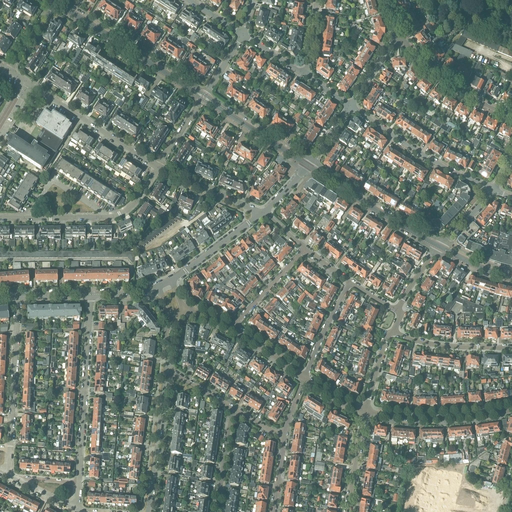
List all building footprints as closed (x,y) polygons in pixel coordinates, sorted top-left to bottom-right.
[(4,0),(3,4),(10,8),(14,0),(4,0)] [(23,12),(28,4),(27,3),(26,2),(25,2),(22,0),(16,10),(19,12),(20,11),(23,12)] [(104,12),(104,13),(110,4),(104,0),(102,3),(100,6),(98,9),(102,11),(103,12),(104,12)] [(161,0),(159,4),(158,6),(163,10),(164,8),(169,0),(161,0)] [(169,0),(164,8),(170,11),(175,4),(174,3),(173,2),(172,1),(171,2),(171,1),(170,1),(170,0),(169,0)] [(226,0),(225,2),(228,4),(229,2),(231,3),(231,2),(232,2),(227,10),(228,12),(230,13),(231,12),(232,10),(235,12),(240,5),(231,0),(226,0)] [(399,7),(398,7),(399,9),(400,10),(401,12),(412,9),(411,7),(410,8),(410,6),(411,6),(410,2),(408,3),(399,6),(399,7)] [(28,4),(23,12),(32,17),(34,13),(33,12),(36,8),(35,8),(35,7),(35,6),(34,6),(33,6),(32,7),(28,4)] [(116,8),(110,4),(104,13),(107,14),(108,15),(110,17),(116,8)] [(175,4),(170,11),(172,13),(172,14),(173,15),(171,19),(174,21),(177,16),(175,14),(180,8),(180,7),(175,4)] [(116,8),(110,17),(110,18),(112,20),(114,20),(114,19),(117,21),(118,18),(119,19),(121,15),(123,12),(116,8)] [(377,14),(376,8),(368,10),(368,13),(367,13),(368,16),(377,14)] [(260,11),(257,19),(263,20),(266,20),(269,21),(269,18),(271,19),(272,13),(277,15),(278,11),(272,9),(271,11),(267,10),(267,13),(266,12),(262,11),(260,11)] [(178,17),(176,20),(180,23),(182,20),(182,21),(183,20),(185,22),(190,14),(185,11),(180,18),(178,17)] [(125,21),(123,24),(126,25),(125,26),(126,27),(128,28),(129,29),(135,20),(136,17),(137,17),(134,15),(130,13),(127,18),(125,21)] [(185,22),(191,26),(191,25),(196,18),(196,17),(196,16),(193,15),(190,14),(185,22)] [(408,25),(416,21),(414,17),(416,16),(415,14),(412,16),(411,14),(407,17),(408,18),(405,20),(406,22),(406,23),(407,25),(408,25)] [(292,16),(291,20),(292,20),(293,20),(293,23),(292,23),(297,24),(297,25),(298,25),(298,26),(303,27),(304,21),(305,18),(302,18),(294,17),(293,17),(292,16)] [(9,29),(18,35),(20,32),(19,31),(21,29),(19,28),(19,27),(17,26),(11,22),(13,20),(12,19),(9,17),(7,20),(9,21),(7,23),(11,25),(9,29)] [(135,20),(129,29),(130,29),(130,30),(132,31),(133,31),(136,32),(137,30),(138,30),(140,26),(143,21),(140,19),(140,20),(136,17),(135,20)] [(324,17),(323,22),(324,22),(324,23),(333,24),(336,25),(337,19),(324,17)] [(372,22),(370,23),(372,26),(382,23),(381,19),(380,19),(379,17),(371,20),(372,22)] [(196,18),(191,25),(194,27),(193,27),(191,31),(194,33),(197,29),(197,28),(201,21),(196,18)] [(257,22),(255,26),(259,28),(260,27),(260,28),(264,28),(266,20),(263,20),(257,19),(257,21),(256,21),(256,22),(257,22)] [(62,26),(61,25),(57,22),(54,20),(50,26),(58,32),(62,26)] [(416,21),(408,25),(409,26),(408,27),(409,28),(410,29),(412,31),(420,25),(420,24),(419,25),(418,23),(418,24),(416,21)] [(430,23),(424,27),(425,30),(431,26),(432,27),(435,25),(433,21),(430,23)] [(143,33),(142,36),(144,38),(143,38),(144,39),(145,40),(146,40),(147,40),(147,41),(153,32),(150,29),(152,27),(149,25),(146,30),(145,30),(143,33)] [(212,28),(211,28),(206,25),(203,29),(202,31),(201,31),(199,35),(201,36),(202,34),(204,34),(204,33),(207,35),(212,28)] [(49,29),(47,32),(55,37),(58,32),(50,26),(49,28),(49,29)] [(212,28),(207,35),(213,39),(218,32),(218,31),(217,30),(216,31),(215,30),(215,29),(213,28),(212,28)] [(268,39),(271,41),(276,32),(273,31),(274,30),(271,28),(270,31),(269,30),(269,31),(267,34),(266,34),(266,35),(267,35),(266,37),(268,39)] [(18,35),(9,29),(7,32),(6,31),(4,34),(10,37),(12,39),(12,38),(14,40),(16,37),(16,38),(18,35)] [(153,32),(147,41),(148,41),(148,42),(150,43),(151,43),(152,43),(154,44),(156,42),(158,38),(160,36),(162,33),(155,29),(153,32)] [(301,38),(302,37),(302,36),(302,35),(303,31),(292,30),(291,37),(301,38)] [(374,34),(374,35),(382,38),(383,37),(384,35),(385,35),(385,33),(384,33),(384,30),(375,30),(374,34)] [(474,42),(476,36),(465,31),(461,37),(467,39),(474,42)] [(44,35),(42,37),(49,42),(48,43),(52,45),(54,41),(53,40),(55,37),(47,32),(45,35),(44,35)] [(218,32),(213,39),(218,43),(223,35),(222,34),(220,32),(219,33),(218,32)] [(279,34),(276,32),(271,41),(273,43),(274,42),(276,44),(278,42),(281,38),(282,35),(279,34)] [(423,32),(416,37),(418,40),(418,41),(419,42),(420,42),(420,43),(427,37),(425,34),(423,32)] [(69,45),(67,48),(70,50),(73,45),(79,36),(73,33),(71,35),(67,41),(70,42),(68,45),(69,45)] [(437,46),(429,53),(429,54),(433,58),(442,49),(437,45),(447,36),(448,35),(446,33),(445,34),(443,36),(439,39),(434,43),(437,46)] [(420,43),(420,44),(421,46),(422,45),(424,48),(431,42),(433,41),(434,43),(439,39),(443,36),(442,34),(440,36),(439,35),(435,39),(433,37),(432,38),(430,35),(427,37),(420,43)] [(223,35),(218,43),(218,44),(220,45),(222,46),(220,49),(222,51),(225,47),(225,46),(228,41),(227,41),(228,39),(224,36),(223,35)] [(372,38),(371,40),(379,43),(380,42),(382,38),(374,35),(372,38)] [(73,45),(72,47),(77,51),(80,46),(84,41),(79,37),(79,36),(73,45)] [(291,37),(290,45),(300,46),(301,43),(301,42),(301,38),(291,37)] [(0,42),(0,44),(8,50),(8,49),(8,50),(10,47),(9,47),(11,44),(9,43),(7,41),(7,42),(1,38),(0,40),(1,41),(0,42)] [(171,41),(169,40),(166,38),(164,42),(161,46),(162,46),(160,48),(163,50),(162,50),(162,51),(162,52),(165,53),(166,53),(172,43),(170,42),(171,41)] [(184,38),(181,43),(190,49),(193,44),(184,38)] [(63,43),(56,53),(57,54),(57,55),(64,59),(69,52),(70,50),(67,48),(66,49),(64,48),(66,45),(65,45),(63,43)] [(170,54),(172,56),(178,47),(172,43),(166,53),(169,54),(170,54)] [(367,47),(365,49),(372,54),(376,49),(368,43),(366,46),(367,47)] [(90,55),(90,56),(96,47),(93,45),(92,46),(89,44),(82,54),(86,57),(87,55),(90,56),(90,55)] [(442,49),(433,58),(434,58),(434,59),(435,60),(436,60),(438,62),(445,55),(447,57),(450,52),(452,50),(455,46),(453,44),(445,53),(442,49)] [(288,51),(290,52),(290,53),(294,56),(296,53),(297,54),(299,51),(300,51),(300,46),(290,45),(290,48),(288,51)] [(464,49),(461,48),(456,45),(455,46),(452,50),(461,54),(464,49)] [(37,53),(45,58),(48,53),(43,50),(44,49),(41,47),(41,48),(40,47),(37,53)] [(93,63),(100,55),(99,54),(101,51),(102,51),(102,50),(102,49),(101,48),(100,48),(99,48),(98,48),(98,49),(96,47),(90,56),(96,59),(93,63),(93,62),(93,63)] [(181,49),(178,47),(172,56),(173,56),(173,57),(175,58),(178,60),(184,51),(183,51),(184,49),(182,47),(181,49)] [(320,48),(319,53),(324,54),(324,57),(330,57),(332,58),(335,58),(336,58),(336,56),(336,55),(332,55),(329,55),(330,49),(321,47),(320,48)] [(363,47),(359,53),(362,54),(369,59),(370,58),(370,57),(371,58),(373,55),(372,54),(365,49),(363,47)] [(246,52),(244,55),(252,60),(253,58),(255,59),(257,61),(258,60),(259,57),(256,56),(254,54),(251,52),(251,51),(250,51),(250,52),(248,50),(248,51),(247,53),(246,52)] [(34,55),(32,58),(41,64),(45,58),(37,53),(35,55),(34,55)] [(358,59),(365,64),(366,63),(366,64),(368,61),(368,60),(369,60),(369,59),(362,54),(358,59)] [(93,63),(100,67),(105,59),(102,57),(101,57),(99,56),(100,55),(93,63)] [(241,61),(248,65),(249,66),(252,63),(253,61),(252,60),(244,55),(243,58),(242,60),(242,61),(241,61)] [(191,68),(197,60),(191,56),(185,64),(188,66),(189,67),(190,68),(191,68)] [(206,65),(203,63),(197,73),(197,74),(199,76),(200,75),(201,76),(201,75),(204,76),(205,74),(206,74),(208,71),(207,70),(209,68),(211,69),(216,61),(212,58),(212,59),(208,56),(205,60),(208,62),(206,65)] [(257,61),(255,64),(258,66),(257,67),(261,69),(263,66),(264,65),(263,65),(264,64),(266,62),(259,57),(258,60),(257,61)] [(41,64),(32,58),(30,61),(31,62),(29,64),(38,69),(41,64)] [(100,67),(105,71),(110,63),(108,62),(108,60),(105,59),(100,67)] [(356,61),(354,64),(362,69),(365,64),(358,59),(356,62),(356,61)] [(443,68),(450,72),(456,64),(449,59),(446,64),(445,63),(442,66),(444,67),(443,68)] [(197,73),(203,63),(197,60),(191,68),(194,70),(195,71),(197,73)] [(237,65),(239,67),(239,68),(242,70),(246,72),(247,73),(247,74),(246,75),(245,76),(250,78),(252,75),(255,70),(252,68),(250,71),(246,69),(248,65),(241,61),(240,60),(240,61),(238,64),(237,64),(237,65)] [(112,75),(114,76),(116,73),(114,71),(117,66),(113,64),(112,65),(110,63),(105,71),(112,75)] [(349,67),(346,71),(349,73),(356,78),(360,72),(355,69),(356,68),(352,65),(349,63),(348,65),(349,66),(349,67)] [(29,72),(34,75),(36,76),(40,71),(38,69),(29,64),(26,70),(26,71),(29,72)] [(264,72),(260,76),(262,78),(264,75),(269,78),(270,78),(270,77),(271,76),(276,69),(270,65),(265,73),(264,72)] [(114,76),(112,80),(118,83),(120,80),(125,73),(122,71),(122,70),(118,67),(117,66),(114,71),(116,73),(114,76)] [(317,73),(322,76),(328,69),(326,68),(327,66),(327,67),(317,66),(316,69),(317,70),(316,71),(317,72),(317,73)] [(458,78),(460,79),(465,69),(462,67),(461,69),(459,68),(455,77),(456,78),(457,79),(458,78)] [(271,76),(270,77),(273,79),(273,80),(275,81),(276,79),(281,72),(279,71),(279,70),(279,69),(277,68),(277,69),(276,68),(276,69),(271,76)] [(407,82),(410,79),(416,72),(415,70),(415,69),(414,68),(412,68),(406,74),(409,77),(406,80),(407,82)] [(330,70),(328,69),(322,76),(325,78),(326,78),(328,79),(334,72),(331,70),(330,70)] [(469,79),(473,73),(470,71),(469,74),(466,72),(468,70),(465,69),(460,79),(462,80),(462,81),(463,82),(464,82),(465,82),(467,78),(469,79)] [(53,85),(59,75),(55,73),(55,72),(53,70),(50,74),(49,76),(49,77),(47,80),(50,81),(49,83),(49,84),(50,85),(51,85),(52,84),(53,85)] [(383,75),(383,76),(390,80),(391,78),(393,79),(395,76),(390,73),(391,72),(388,70),(387,71),(386,71),(385,72),(383,75)] [(276,79),(275,81),(280,85),(281,83),(286,75),(286,74),(284,73),(283,73),(281,72),(276,79)] [(418,74),(416,72),(410,79),(411,80),(410,82),(413,85),(421,76),(420,76),(420,74),(419,73),(418,74)] [(118,83),(117,84),(120,85),(122,82),(126,84),(131,75),(128,73),(127,74),(125,73),(120,80),(118,83)] [(228,78),(229,78),(231,80),(236,84),(245,89),(248,83),(248,82),(249,79),(250,79),(250,78),(245,76),(245,77),(244,79),(243,79),(241,78),(237,76),(237,75),(235,74),(234,75),(232,73),(231,73),(231,74),(229,78),(228,78)] [(349,73),(345,78),(353,83),(354,82),(354,81),(355,82),(356,79),(356,78),(349,73)] [(511,77),(503,73),(500,78),(509,82),(511,77)] [(134,77),(131,75),(126,84),(132,88),(132,87),(134,84),(137,79),(140,74),(140,75),(139,75),(137,79),(136,78),(135,79),(134,78),(134,77)] [(140,88),(140,87),(145,79),(142,77),(143,77),(143,76),(142,75),(141,74),(140,74),(137,79),(134,84),(140,88)] [(59,88),(64,79),(59,75),(53,85),(56,86),(58,87),(58,88),(59,88)] [(280,85),(280,86),(282,87),(283,87),(284,85),(286,87),(291,79),(286,76),(286,75),(281,83),(280,85)] [(475,89),(480,78),(481,77),(475,75),(470,86),(475,89)] [(390,80),(383,76),(382,76),(380,79),(379,81),(386,85),(390,80)] [(340,80),(340,82),(349,88),(350,88),(352,84),(353,83),(345,78),(344,80),(342,79),(340,80)] [(480,78),(475,89),(481,91),(486,81),(480,78)] [(61,90),(64,92),(70,83),(64,79),(59,88),(61,89),(61,90)] [(140,88),(138,90),(144,94),(150,84),(148,82),(148,81),(145,79),(140,88)] [(422,89),(428,82),(426,81),(426,80),(425,79),(424,79),(423,79),(419,84),(418,85),(422,89)] [(226,95),(227,95),(227,96),(227,95),(231,98),(232,98),(233,97),(236,92),(238,89),(236,88),(234,87),(236,84),(231,80),(229,82),(232,84),(231,85),(231,84),(231,85),(227,90),(229,92),(228,92),(227,95),(226,95)] [(489,87),(486,94),(492,96),(497,86),(493,84),(491,83),(492,82),(490,81),(489,80),(487,86),(489,87)] [(295,81),(290,89),(293,91),(294,90),(296,91),(300,84),(295,81)] [(340,82),(338,84),(340,86),(339,89),(346,93),(349,88),(340,82)] [(430,84),(428,82),(422,89),(420,92),(424,96),(425,95),(426,94),(427,93),(428,94),(431,91),(429,90),(432,86),(432,85),(431,84),(430,84)] [(74,85),(70,83),(64,92),(67,94),(68,93),(71,95),(73,92),(74,90),(77,85),(74,84),(74,85)] [(296,91),(294,94),(299,97),(300,96),(305,88),(305,87),(304,87),(303,87),(304,86),(303,86),(303,85),(302,84),(301,85),(300,84),(296,91)] [(497,86),(492,96),(497,99),(501,91),(502,88),(500,87),(497,86)] [(78,95),(76,99),(79,100),(78,101),(82,103),(88,94),(85,92),(86,90),(82,87),(79,92),(80,92),(80,93),(79,93),(78,95)] [(372,91),(372,92),(373,91),(380,96),(381,93),(382,94),(383,91),(377,87),(375,88),(372,91)] [(157,100),(163,91),(162,90),(162,91),(161,91),(156,88),(149,98),(152,100),(154,98),(157,100)] [(305,88),(300,96),(302,98),(303,97),(304,96),(306,98),(310,91),(310,90),(308,89),(307,89),(306,89),(306,88),(305,88)] [(432,99),(433,101),(437,95),(440,92),(438,90),(438,89),(437,88),(435,89),(435,88),(432,92),(431,91),(428,94),(430,95),(433,98),(432,99)] [(236,92),(233,97),(235,99),(236,100),(238,101),(243,93),(238,89),(236,92)] [(250,99),(252,101),(248,107),(251,109),(250,110),(253,112),(260,101),(257,99),(260,95),(256,92),(258,91),(256,90),(254,93),(252,96),(250,99)] [(88,94),(82,103),(85,105),(88,106),(90,103),(92,101),(96,94),(90,91),(88,94)] [(163,91),(157,100),(160,102),(159,104),(161,106),(164,102),(168,96),(168,95),(168,94),(163,91)] [(310,91),(306,98),(309,100),(308,101),(308,102),(308,103),(308,104),(311,106),(315,100),(314,100),(314,99),(313,99),(316,95),(310,91),(311,91),(310,91)] [(373,91),(372,92),(371,92),(371,93),(371,94),(369,96),(377,101),(380,96),(373,91)] [(511,94),(511,92),(511,91),(510,91),(508,94),(505,93),(502,101),(503,102),(504,102),(505,102),(507,103),(511,94)] [(438,105),(440,102),(445,95),(444,95),(444,94),(443,93),(442,93),(440,92),(437,95),(433,101),(435,103),(438,105)] [(243,93),(238,101),(240,103),(240,102),(243,104),(248,96),(243,93)] [(137,105),(142,109),(148,100),(142,96),(137,105)] [(366,101),(373,106),(377,101),(369,96),(368,99),(367,99),(366,100),(367,100),(366,101)] [(446,107),(448,108),(452,100),(450,99),(450,98),(449,97),(448,97),(447,97),(443,105),(446,107)] [(96,107),(94,110),(96,112),(96,113),(99,115),(106,105),(102,103),(102,102),(100,100),(97,105),(97,104),(96,107)] [(448,108),(450,109),(452,111),(453,112),(458,103),(457,103),(457,102),(456,101),(454,101),(452,100),(448,108)] [(177,102),(173,107),(181,112),(182,113),(185,107),(185,106),(184,106),(185,105),(179,101),(179,102),(178,102),(177,102)] [(256,113),(259,114),(259,115),(263,108),(264,109),(265,107),(266,107),(263,105),(264,104),(260,101),(253,112),(256,113)] [(326,103),(324,106),(326,107),(333,112),(337,106),(329,101),(328,101),(326,103)] [(372,108),(373,106),(366,101),(364,104),(363,105),(364,107),(370,111),(372,109),(372,108)] [(106,105),(99,115),(103,117),(103,116),(106,118),(108,115),(109,113),(112,108),(113,106),(107,103),(106,105)] [(460,105),(456,112),(459,114),(459,115),(461,116),(465,108),(464,107),(463,106),(463,105),(462,104),(460,105)] [(381,106),(376,114),(377,114),(377,115),(378,116),(379,116),(380,116),(382,117),(386,110),(388,107),(386,105),(384,108),(381,106)] [(324,106),(321,111),(330,117),(330,116),(330,115),(331,115),(332,115),(333,113),(333,112),(326,107),(324,106)] [(170,113),(177,118),(181,112),(173,107),(170,113)] [(271,111),(265,107),(264,109),(263,108),(259,115),(259,114),(258,115),(263,119),(266,116),(267,117),(271,111)] [(386,110),(382,117),(383,118),(384,118),(384,119),(385,120),(386,120),(386,121),(391,113),(393,110),(388,107),(386,110)] [(461,116),(460,118),(462,119),(463,117),(467,118),(471,110),(470,110),(470,109),(469,108),(467,108),(465,108),(461,116)] [(37,124),(36,126),(38,126),(44,130),(62,142),(63,141),(72,126),(66,122),(66,121),(64,120),(61,118),(47,109),(37,124)] [(114,124),(117,126),(123,117),(120,115),(121,113),(117,110),(114,114),(116,115),(115,116),(114,118),(112,121),(114,123),(114,124)] [(277,127),(282,119),(279,117),(280,115),(275,111),(272,116),(274,117),(272,120),(274,121),(272,124),(277,128),(277,127)] [(321,111),(318,116),(319,117),(326,122),(327,122),(328,122),(329,120),(328,119),(329,119),(328,118),(329,118),(330,117),(321,111)] [(475,123),(479,114),(477,113),(477,112),(475,111),(474,112),(474,111),(470,119),(473,121),(475,123)] [(175,121),(177,118),(170,113),(168,117),(167,117),(165,119),(174,125),(176,122),(175,121)] [(391,113),(386,121),(387,121),(387,122),(388,123),(389,122),(389,123),(390,123),(392,123),(392,122),(393,121),(396,116),(394,115),(391,113)] [(400,117),(396,124),(398,125),(399,126),(401,127),(406,120),(403,118),(405,115),(401,113),(399,116),(400,117)] [(481,115),(479,114),(475,123),(477,123),(481,124),(485,117),(484,116),(484,115),(482,114),(481,115)] [(303,117),(301,115),(295,124),(298,125),(303,117)] [(123,130),(124,130),(129,121),(123,117),(117,126),(120,128),(121,128),(123,129),(123,130)] [(317,119),(315,122),(321,126),(323,127),(324,126),(326,122),(319,117),(317,120),(317,119)] [(406,120),(401,127),(403,129),(404,129),(404,130),(405,131),(406,130),(406,131),(413,121),(413,120),(408,117),(406,120)] [(353,121),(351,123),(358,128),(362,130),(362,129),(363,129),(363,128),(361,127),(363,124),(362,123),(361,122),(360,122),(359,121),(358,121),(355,118),(354,119),(353,120),(353,121)] [(484,126),(482,129),(488,131),(489,128),(490,128),(493,121),(491,120),(491,118),(489,118),(488,118),(487,118),(484,126)] [(202,131),(207,123),(208,122),(203,119),(201,121),(196,128),(202,131)] [(280,129),(282,131),(288,123),(283,119),(282,119),(277,127),(280,128),(280,129)] [(436,120),(434,124),(440,128),(443,124),(436,120)] [(126,132),(129,134),(135,125),(129,121),(124,130),(126,131),(126,132)] [(295,124),(289,121),(288,123),(282,131),(285,133),(285,132),(288,134),(293,127),(295,124)] [(413,121),(406,131),(409,132),(409,133),(410,134),(411,134),(413,130),(414,131),(417,127),(416,126),(417,124),(413,121)] [(489,128),(488,131),(491,132),(492,129),(495,131),(499,123),(498,123),(498,122),(496,121),(495,122),(495,121),(495,122),(493,121),(490,128),(489,128)] [(449,122),(447,125),(451,127),(456,130),(457,130),(458,127),(449,122)] [(207,123),(202,131),(207,135),(212,127),(211,127),(210,126),(210,125),(207,123),(208,123),(207,123)] [(348,128),(355,133),(358,128),(351,123),(350,125),(349,126),(348,128)] [(443,124),(440,128),(446,132),(448,130),(450,127),(443,123),(443,124)] [(139,127),(135,125),(129,134),(130,134),(129,134),(129,135),(129,136),(130,136),(130,137),(131,137),(132,137),(132,136),(133,136),(136,137),(138,134),(139,132),(142,128),(140,126),(139,127)] [(498,135),(504,138),(509,128),(507,128),(507,127),(506,127),(506,126),(505,125),(504,125),(503,125),(498,135)] [(157,132),(166,137),(169,131),(169,130),(167,129),(166,129),(161,126),(157,132)] [(313,126),(311,128),(310,128),(308,130),(309,131),(317,136),(320,131),(313,126)] [(212,127),(207,135),(212,138),(218,130),(215,128),(213,129),(212,128),(213,128),(213,127),(212,127)] [(413,130),(411,134),(412,134),(412,135),(413,135),(413,136),(414,136),(415,136),(417,138),(422,130),(417,127),(414,131),(413,130)] [(364,137),(362,139),(364,140),(366,138),(368,140),(374,132),(372,131),(370,129),(369,129),(364,136),(364,137)] [(8,143),(6,146),(8,147),(8,148),(13,151),(12,152),(11,152),(8,157),(11,158),(16,163),(20,157),(19,157),(20,156),(41,169),(42,170),(43,169),(44,168),(46,169),(57,153),(55,152),(57,150),(59,146),(61,144),(62,142),(44,130),(37,141),(35,144),(31,141),(28,146),(31,148),(30,150),(23,145),(13,139),(11,138),(10,138),(7,143),(8,143)] [(422,130),(417,138),(417,139),(419,140),(419,139),(420,140),(422,141),(427,133),(426,132),(425,132),(422,130)] [(317,136),(309,131),(306,136),(313,141),(314,140),(314,139),(315,139),(316,139),(317,137),(317,136)] [(344,135),(343,136),(356,145),(357,143),(354,141),(355,141),(352,139),(353,136),(349,134),(346,132),(346,131),(346,132),(345,132),(344,133),(344,134),(343,135),(344,135)] [(73,136),(69,142),(77,147),(78,145),(84,135),(80,132),(77,137),(76,138),(76,137),(76,138),(73,136)] [(157,132),(154,137),(163,143),(165,140),(164,139),(166,137),(157,132)] [(368,140),(366,143),(371,147),(379,135),(377,134),(376,134),(376,133),(375,132),(374,132),(368,140)] [(427,133),(422,141),(425,143),(427,144),(430,140),(432,137),(433,138),(435,135),(430,132),(429,135),(427,133)] [(218,142),(223,145),(227,139),(228,137),(227,137),(226,137),(226,136),(223,134),(218,142)] [(84,135),(78,145),(83,148),(89,138),(88,138),(88,137),(84,135)] [(303,137),(305,138),(302,141),(310,146),(311,146),(312,144),(312,143),(312,142),(313,142),(313,141),(306,136),(305,135),(303,137)] [(371,147),(370,148),(371,149),(373,146),(373,147),(374,145),(378,147),(378,146),(383,139),(383,138),(383,137),(382,136),(381,137),(379,135),(371,147)] [(340,140),(340,141),(347,145),(349,143),(352,145),(355,147),(356,145),(343,136),(342,137),(342,138),(341,138),(340,139),(340,140)] [(83,148),(81,150),(89,155),(92,149),(90,148),(90,147),(90,146),(91,146),(94,140),(90,137),(89,138),(83,148)] [(154,137),(150,142),(159,148),(160,146),(161,146),(163,143),(154,137)] [(229,138),(228,137),(227,139),(223,145),(229,149),(234,141),(231,139),(230,139),(229,139),(229,138)] [(378,147),(376,149),(379,150),(377,153),(378,153),(380,154),(383,150),(388,142),(383,139),(378,146),(378,147)] [(435,139),(429,149),(431,150),(431,151),(432,151),(432,152),(433,153),(434,152),(435,153),(439,145),(436,143),(438,141),(435,139)] [(474,140),(471,147),(477,149),(480,142),(474,140)] [(300,143),(299,146),(306,151),(308,149),(310,146),(302,141),(301,144),(300,143)] [(155,153),(159,148),(150,142),(146,148),(152,151),(151,152),(154,154),(154,153),(155,153)] [(439,145),(435,153),(437,154),(437,155),(438,156),(439,155),(440,156),(441,154),(444,150),(445,151),(448,146),(441,142),(439,145)] [(95,151),(92,149),(89,155),(96,159),(97,157),(103,147),(104,147),(99,144),(96,149),(95,150),(95,151)] [(183,146),(181,149),(182,150),(181,150),(190,156),(192,152),(193,153),(194,151),(196,148),(201,151),(203,148),(199,146),(195,144),(194,147),(192,145),(190,148),(189,147),(187,145),(187,146),(185,145),(183,147),(183,146)] [(238,158),(239,157),(245,148),(239,144),(233,153),(231,152),(226,158),(229,160),(232,155),(238,158)] [(336,146),(334,149),(341,154),(343,151),(345,149),(338,145),(337,146),(336,146)] [(97,157),(102,160),(108,150),(104,148),(103,147),(97,157)] [(352,151),(351,152),(352,153),(357,156),(358,154),(359,154),(362,149),(359,147),(357,150),(354,148),(353,149),(352,151)] [(244,160),(251,150),(250,150),(250,151),(250,150),(249,151),(245,148),(239,157),(244,160)] [(385,154),(384,156),(389,159),(394,151),(389,148),(387,150),(386,150),(384,153),(385,154)] [(448,151),(444,158),(445,159),(446,159),(450,161),(452,156),(453,153),(454,151),(448,148),(447,150),(448,151)] [(489,153),(487,155),(491,157),(498,161),(500,158),(501,157),(501,156),(502,155),(497,153),(498,152),(491,148),(489,153)] [(226,158),(231,152),(226,149),(222,156),(221,158),(224,160),(225,158),(226,158)] [(331,154),(338,159),(340,161),(344,155),(341,154),(334,149),(334,150),(333,149),(332,151),(332,152),(331,154)] [(113,153),(108,150),(102,160),(107,163),(113,154),(112,153),(113,153)] [(178,155),(186,161),(190,156),(181,150),(180,152),(179,152),(177,154),(178,155)] [(253,152),(251,150),(244,160),(245,161),(246,160),(250,163),(255,156),(258,152),(255,150),(253,152)] [(394,151),(389,159),(394,162),(399,154),(398,154),(394,151)] [(452,156),(450,161),(452,162),(452,163),(454,163),(455,163),(458,156),(455,154),(456,152),(454,151),(453,153),(452,156)] [(458,156),(455,163),(456,164),(457,165),(458,165),(460,166),(464,159),(464,158),(465,155),(466,153),(464,152),(463,154),(460,152),(458,156)] [(105,165),(113,170),(116,165),(114,163),(114,162),(115,161),(118,156),(114,153),(113,154),(107,163),(105,165)] [(328,158),(327,159),(334,164),(336,161),(338,159),(331,154),(330,156),(330,155),(329,156),(328,156),(328,157),(328,158)] [(394,162),(392,165),(397,168),(399,165),(401,162),(404,157),(400,155),(399,154),(394,162)] [(173,163),(177,165),(178,164),(183,166),(186,161),(178,155),(176,158),(176,157),(174,160),(174,161),(173,163)] [(464,159),(460,166),(464,168),(465,168),(465,169),(466,169),(471,158),(467,156),(465,155),(464,159)] [(486,157),(485,160),(488,162),(487,163),(495,167),(495,166),(496,165),(497,164),(497,163),(498,161),(491,157),(487,155),(487,157),(487,158),(486,157)] [(266,158),(263,156),(257,164),(264,168),(269,160),(268,159),(268,158),(267,158),(266,158)] [(0,157),(0,162),(8,168),(10,170),(14,163),(9,160),(8,161),(7,161),(6,160),(0,157)] [(56,170),(59,172),(66,161),(60,157),(56,163),(59,165),(56,170)] [(401,167),(398,173),(400,174),(404,168),(404,169),(409,161),(404,158),(404,157),(401,162),(399,165),(401,167)] [(128,162),(123,159),(120,165),(119,166),(119,165),(119,166),(116,165),(113,170),(120,175),(121,173),(127,163),(128,162)] [(334,164),(327,159),(325,162),(326,163),(325,164),(331,169),(333,167),(333,166),(334,164)] [(70,164),(66,161),(59,172),(63,174),(70,164)] [(201,175),(205,166),(201,165),(202,163),(198,161),(197,163),(199,164),(197,168),(196,171),(195,173),(198,174),(197,175),(200,176),(201,175)] [(409,161),(404,169),(408,172),(414,164),(409,161)] [(471,162),(468,169),(473,171),(476,164),(472,161),(471,162)] [(0,169),(5,173),(8,168),(0,162),(0,169)] [(121,173),(126,176),(133,166),(129,163),(128,164),(127,163),(121,173)] [(485,166),(484,168),(492,172),(493,170),(494,170),(495,168),(495,167),(487,163),(485,166)] [(63,174),(66,177),(73,166),(70,164),(63,174)] [(414,164),(408,172),(413,175),(418,167),(417,166),(414,164)] [(66,177),(67,177),(69,179),(76,168),(73,166),(66,177)] [(126,176),(131,179),(137,169),(136,169),(137,168),(133,166),(126,176)] [(203,177),(207,179),(211,169),(205,166),(201,175),(204,177),(203,177)] [(343,175),(346,177),(350,170),(345,166),(341,174),(341,175),(343,176),(343,175)] [(355,183),(360,176),(357,174),(359,172),(359,171),(362,167),(360,166),(359,168),(357,170),(355,173),(351,180),(352,181),(353,182),(354,183),(355,183)] [(418,167),(413,175),(418,178),(423,170),(420,167),(419,167),(418,167)] [(69,179),(73,181),(80,170),(76,168),(69,179)] [(214,170),(211,169),(207,179),(210,180),(210,179),(213,180),(214,178),(215,176),(216,174),(217,174),(219,170),(215,168),(214,170)] [(381,172),(375,168),(372,173),(378,177),(381,172)] [(484,168),(480,175),(487,179),(489,178),(491,175),(493,173),(492,172),(484,168)] [(142,172),(138,169),(137,169),(131,179),(129,181),(137,186),(140,180),(138,179),(138,178),(139,177),(142,172)] [(282,176),(284,174),(276,169),(276,170),(274,172),(282,179),(284,177),(282,176)] [(83,173),(80,170),(73,181),(76,183),(83,173)] [(351,180),(355,173),(350,170),(346,177),(346,178),(348,179),(349,179),(351,180)] [(423,170),(418,178),(423,181),(428,173),(426,171),(426,170),(424,170),(423,170)] [(440,173),(439,173),(434,170),(430,179),(435,182),(440,173)] [(364,171),(360,176),(355,183),(358,185),(358,186),(359,186),(360,186),(361,187),(365,180),(363,178),(365,175),(364,174),(366,172),(364,171)] [(274,172),(270,176),(276,182),(277,181),(279,183),(282,179),(274,172)] [(76,183),(80,186),(87,175),(83,173),(76,183)] [(225,186),(226,186),(230,176),(226,175),(226,174),(224,173),(221,179),(220,181),(219,183),(222,184),(222,185),(225,186)] [(439,187),(440,184),(445,176),(440,173),(435,182),(434,184),(435,184),(435,185),(437,186),(438,186),(439,187)] [(28,174),(25,177),(36,184),(39,181),(28,174)] [(90,177),(87,175),(80,186),(83,188),(90,177)] [(228,187),(231,189),(236,179),(230,176),(226,186),(228,187)] [(274,185),(276,182),(270,176),(265,181),(272,188),(274,186),(274,185)] [(448,177),(447,177),(445,176),(440,184),(442,185),(441,187),(444,189),(450,179),(449,178),(448,177)] [(34,188),(36,184),(25,177),(23,181),(34,188)] [(83,188),(87,190),(94,179),(90,177),(83,188)] [(87,190),(88,191),(90,192),(97,182),(94,179),(87,190)] [(235,190),(237,191),(241,181),(236,179),(231,189),(234,190),(235,190)] [(374,185),(369,192),(371,193),(372,194),(374,196),(379,188),(376,186),(379,180),(377,179),(374,185)] [(450,179),(444,189),(443,190),(447,192),(449,189),(450,190),(455,182),(452,180),(452,179),(451,179),(450,179)] [(306,186),(303,190),(308,193),(315,183),(312,181),(312,180),(311,181),(310,181),(309,181),(308,183),(307,183),(306,183),(305,185),(306,186)] [(23,181),(21,184),(32,191),(34,188),(23,181)] [(241,181),(237,191),(240,193),(240,192),(243,193),(244,191),(245,191),(245,189),(248,183),(245,182),(245,183),(241,181)] [(265,181),(261,185),(267,192),(269,189),(270,190),(272,188),(265,181)] [(379,188),(374,196),(379,199),(384,191),(386,188),(388,185),(389,183),(387,181),(384,187),(381,185),(379,188)] [(90,192),(94,194),(100,184),(97,182),(90,192)] [(369,182),(364,189),(365,189),(365,190),(366,191),(367,191),(368,191),(369,192),(374,185),(369,182)] [(426,185),(425,184),(421,190),(423,191),(427,185),(428,186),(429,183),(428,182),(426,185)] [(307,196),(302,202),(306,205),(319,185),(315,183),(308,193),(309,194),(307,196)] [(457,187),(454,191),(456,192),(457,191),(458,191),(460,191),(461,191),(462,189),(465,190),(467,187),(460,183),(457,187)] [(32,191),(21,184),(19,188),(29,195),(32,191)] [(104,186),(100,184),(94,194),(97,197),(104,186)] [(156,188),(154,191),(163,197),(168,190),(167,189),(166,188),(165,187),(164,187),(163,187),(162,187),(158,185),(157,186),(156,187),(156,188)] [(257,191),(263,196),(264,197),(266,194),(265,194),(267,192),(261,185),(257,190),(257,191)] [(306,205),(305,208),(309,211),(311,207),(317,199),(324,188),(319,185),(306,205)] [(97,197),(99,198),(100,199),(107,188),(104,186),(97,197)] [(460,191),(460,195),(468,196),(469,194),(471,193),(471,191),(468,187),(467,187),(465,190),(462,189),(461,191),(460,191)] [(19,188),(17,191),(27,198),(29,195),(19,188)] [(111,190),(107,188),(100,199),(104,201),(111,190)] [(261,198),(263,196),(257,191),(257,190),(253,188),(250,196),(260,200),(262,198),(261,198)] [(318,200),(316,202),(320,204),(321,202),(323,199),(328,191),(324,188),(317,199),(318,200)] [(104,201),(107,203),(114,193),(111,190),(104,201)] [(413,199),(415,194),(409,190),(406,195),(413,199)] [(27,198),(17,191),(14,195),(25,202),(27,198)] [(154,191),(154,192),(153,192),(152,193),(152,194),(150,197),(152,199),(154,200),(161,205),(163,202),(161,200),(163,197),(154,191)] [(324,200),(322,203),(325,205),(327,203),(333,194),(331,193),(328,191),(323,199),(324,200)] [(384,191),(379,199),(385,203),(390,195),(384,191)] [(390,195),(385,203),(387,204),(388,204),(389,204),(391,205),(395,198),(396,195),(398,192),(396,191),(393,197),(390,195)] [(118,195),(114,193),(107,203),(111,206),(118,195)] [(305,195),(304,194),(301,198),(296,195),(293,199),(299,203),(305,195)] [(327,203),(325,205),(328,207),(330,208),(332,205),(336,198),(337,197),(334,195),(333,194),(327,203)] [(14,195),(12,198),(23,205),(25,202),(14,195)] [(125,199),(118,195),(111,206),(114,208),(116,205),(118,207),(121,206),(125,199)] [(181,200),(178,206),(181,207),(180,207),(184,209),(185,207),(189,197),(185,195),(185,196),(183,195),(182,197),(181,197),(180,199),(181,200)] [(468,197),(468,196),(460,195),(460,199),(463,202),(464,201),(467,203),(468,202),(470,200),(470,198),(468,197)] [(184,209),(184,210),(190,212),(190,211),(193,205),(194,203),(195,200),(192,199),(193,198),(189,197),(185,207),(184,209)] [(23,205),(12,198),(10,202),(21,208),(23,205)] [(395,198),(391,205),(392,206),(393,207),(394,208),(395,208),(396,208),(401,200),(401,199),(399,198),(398,198),(397,199),(395,198)] [(333,218),(344,203),(342,201),(342,200),(340,199),(340,200),(339,199),(334,206),(337,208),(334,214),(332,214),(329,219),(332,221),(333,218)] [(460,199),(457,203),(463,209),(469,203),(468,202),(467,203),(464,201),(463,202),(460,199)] [(292,201),(288,206),(294,211),(297,208),(298,210),(300,208),(292,201)] [(18,212),(19,211),(21,208),(10,202),(8,205),(18,212)] [(346,204),(344,203),(333,218),(334,219),(337,216),(340,218),(342,214),(343,215),(349,206),(348,206),(348,205),(347,204),(346,204)] [(403,203),(399,211),(400,211),(400,212),(401,213),(402,212),(405,214),(409,206),(403,203)] [(457,203),(453,208),(459,213),(463,209),(457,203)] [(490,207),(489,207),(496,213),(499,204),(496,203),(495,203),(494,203),(493,203),(492,204),(492,205),(491,205),(490,206),(490,207)] [(164,222),(167,217),(169,213),(166,211),(161,208),(157,213),(151,209),(152,209),(146,205),(142,210),(140,209),(141,208),(140,208),(140,212),(141,212),(138,216),(137,218),(140,222),(142,219),(144,220),(148,214),(150,216),(151,215),(159,220),(159,219),(164,222)] [(292,214),(294,211),(288,206),(285,210),(284,210),(287,212),(287,213),(289,214),(291,215),(290,215),(292,217),(293,215),(292,214)] [(409,206),(405,214),(408,215),(410,216),(414,209),(411,208),(409,206)] [(500,210),(498,215),(499,215),(499,217),(505,219),(506,215),(509,208),(508,207),(506,206),(506,207),(503,206),(501,211),(500,210)] [(486,212),(485,212),(492,217),(494,215),(496,216),(497,214),(496,213),(489,207),(488,209),(487,209),(486,210),(486,212)] [(347,217),(346,218),(351,222),(354,218),(358,211),(357,211),(357,210),(356,210),(355,210),(353,208),(347,217)] [(459,213),(453,208),(447,213),(454,219),(459,213)] [(219,209),(217,211),(220,215),(227,224),(230,223),(232,222),(232,221),(233,220),(231,217),(230,218),(227,214),(228,213),(225,209),(221,212),(219,209)] [(287,220),(290,215),(291,215),(289,214),(287,213),(287,212),(284,210),(285,210),(283,209),(281,212),(282,213),(281,214),(287,220)] [(414,209),(410,216),(412,217),(412,218),(415,219),(419,212),(414,209)] [(419,212),(415,219),(417,221),(419,222),(420,222),(424,215),(421,213),(422,211),(420,210),(419,212)] [(354,218),(351,222),(357,225),(359,222),(363,215),(361,213),(361,212),(359,212),(358,211),(354,218)] [(482,216),(488,222),(492,217),(485,212),(484,213),(484,214),(483,214),(482,215),(482,216)] [(444,217),(443,218),(450,223),(454,219),(447,213),(446,215),(445,214),(443,216),(444,217)] [(218,218),(216,219),(217,221),(223,228),(225,226),(225,227),(227,225),(227,224),(220,215),(218,217),(218,218)] [(301,226),(299,228),(303,232),(309,224),(309,223),(306,220),(307,219),(309,217),(307,216),(303,221),(300,225),(301,226)] [(367,229),(368,227),(372,220),(367,216),(363,224),(361,222),(360,224),(359,226),(364,229),(365,227),(367,229)] [(478,220),(478,221),(484,226),(486,227),(489,223),(488,222),(482,216),(480,218),(479,218),(478,219),(478,220)] [(299,218),(294,224),(296,226),(295,227),(298,229),(299,228),(301,226),(300,225),(303,221),(299,218)] [(323,219),(321,221),(328,226),(330,223),(323,218),(323,219)] [(424,227),(428,229),(430,226),(429,225),(431,221),(429,220),(429,219),(427,218),(423,226),(425,227),(424,227)] [(450,223),(443,218),(440,221),(440,222),(443,224),(442,225),(444,228),(444,229),(450,223)] [(124,223),(123,223),(127,231),(133,228),(129,220),(128,221),(127,222),(126,222),(124,223)] [(365,239),(368,240),(372,234),(378,223),(372,220),(368,227),(372,229),(365,239)] [(217,221),(213,224),(218,232),(221,230),(220,230),(223,228),(217,221)] [(440,221),(435,221),(435,222),(436,229),(439,229),(440,231),(441,231),(444,228),(442,225),(443,224),(440,222),(440,221)] [(211,222),(205,226),(207,229),(210,233),(210,232),(210,233),(211,233),(213,235),(216,233),(216,234),(218,232),(213,224),(211,222)] [(128,233),(127,231),(123,223),(122,224),(121,225),(121,224),(120,225),(121,225),(118,226),(117,226),(118,229),(117,229),(117,240),(118,240),(121,240),(123,238),(123,235),(128,233)] [(329,234),(335,226),(330,223),(328,226),(326,228),(324,231),(329,234)] [(372,234),(368,240),(370,237),(373,238),(377,232),(379,233),(383,227),(378,223),(372,234)] [(309,224),(303,232),(306,234),(307,235),(308,234),(314,228),(309,224)] [(474,224),(470,228),(473,232),(476,234),(478,232),(478,231),(480,229),(474,224)] [(266,235),(268,234),(271,232),(266,226),(264,227),(263,226),(260,228),(261,230),(263,233),(264,232),(265,234),(266,235)] [(383,237),(381,241),(384,243),(389,234),(391,231),(387,228),(383,234),(382,236),(383,237)] [(470,228),(466,232),(471,238),(473,236),(474,237),(476,234),(473,232),(470,228)] [(201,233),(198,235),(204,243),(207,241),(207,240),(209,238),(202,230),(200,232),(201,233)] [(257,233),(262,240),(264,238),(266,240),(268,238),(266,235),(265,234),(264,232),(263,233),(261,230),(257,233)] [(312,241),(314,243),(321,235),(323,232),(321,231),(319,233),(317,235),(315,233),(309,239),(310,240),(309,240),(311,242),(312,241)] [(493,231),(491,236),(502,240),(502,239),(507,240),(508,240),(509,236),(503,234),(504,234),(500,233),(499,233),(493,231)] [(463,235),(461,237),(467,242),(471,238),(466,232),(463,235)] [(262,240),(257,233),(252,236),(258,245),(263,241),(262,240)] [(387,251),(389,252),(391,249),(396,240),(397,238),(397,237),(396,237),(397,236),(396,236),(396,235),(395,235),(394,235),(393,234),(389,241),(391,243),(387,251)] [(201,245),(204,243),(198,235),(195,237),(195,236),(192,237),(199,246),(201,244),(201,245)] [(321,235),(314,243),(319,247),(325,241),(322,239),(324,237),(321,235)] [(328,242),(324,249),(325,250),(325,251),(328,254),(329,253),(328,253),(333,246),(334,244),(330,241),(332,239),(330,237),(328,239),(327,241),(328,242)] [(458,240),(457,241),(458,242),(458,243),(458,244),(459,245),(462,247),(463,246),(463,247),(466,248),(466,249),(468,244),(470,243),(470,242),(469,243),(467,243),(467,242),(461,237),(458,240)] [(474,244),(471,252),(474,253),(475,254),(476,254),(480,247),(481,244),(482,240),(483,241),(483,237),(477,240),(474,245),(474,244)] [(480,247),(476,254),(477,255),(481,256),(481,257),(482,257),(483,257),(484,257),(485,253),(483,253),(485,249),(488,238),(485,237),(485,238),(483,237),(483,241),(482,240),(481,244),(480,247)] [(485,249),(483,253),(485,253),(484,257),(484,258),(484,257),(488,259),(489,260),(497,239),(491,237),(486,250),(485,249)] [(252,247),(254,246),(248,238),(245,241),(244,240),(244,241),(250,248),(248,249),(250,251),(253,249),(252,247)] [(286,243),(280,238),(275,243),(278,245),(280,247),(282,245),(283,246),(285,244),(286,243)] [(395,248),(397,249),(403,240),(402,239),(400,238),(399,238),(398,238),(397,238),(396,240),(391,249),(389,252),(391,254),(395,248)] [(497,239),(489,260),(491,260),(495,262),(497,255),(498,250),(500,246),(501,240),(497,239)] [(497,255),(495,262),(499,263),(501,264),(501,262),(502,256),(503,252),(504,249),(505,241),(501,240),(500,246),(498,250),(497,255)] [(501,264),(502,265),(505,265),(507,266),(507,264),(507,256),(510,241),(509,240),(508,240),(507,240),(507,241),(505,241),(504,249),(503,252),(502,256),(501,262),(501,264)] [(187,243),(184,245),(190,253),(193,251),(192,251),(194,249),(188,241),(186,242),(187,243)] [(244,241),(240,243),(246,251),(248,249),(250,248),(244,241)] [(333,246),(328,253),(329,253),(333,256),(338,250),(339,248),(339,247),(337,246),(338,244),(336,242),(334,244),(333,246)] [(405,252),(407,253),(412,245),(406,242),(401,250),(402,250),(401,252),(404,254),(405,252)] [(466,248),(465,249),(466,249),(466,250),(467,249),(468,249),(467,250),(471,252),(474,244),(470,242),(470,243),(468,244),(466,249),(466,248)] [(241,245),(237,248),(244,257),(246,256),(244,253),(246,251),(240,243),(241,245)] [(288,247),(285,244),(283,246),(282,245),(280,247),(284,250),(283,251),(285,252),(286,252),(288,254),(292,250),(290,249),(291,248),(291,249),(293,246),(292,245),(290,245),(288,247)] [(187,255),(190,253),(184,245),(179,248),(185,256),(187,255)] [(410,255),(413,256),(417,248),(412,245),(407,253),(408,254),(407,256),(409,258),(410,255)] [(373,246),(370,251),(372,252),(379,257),(382,252),(373,246)] [(278,253),(284,258),(288,254),(286,252),(285,252),(283,251),(284,250),(280,247),(278,249),(280,251),(278,253)] [(179,248),(174,252),(181,260),(184,258),(183,257),(185,256),(179,248)] [(237,248),(233,251),(238,257),(240,260),(244,257),(237,248)] [(338,250),(333,256),(338,260),(344,252),(345,252),(346,250),(343,248),(342,250),(339,248),(338,250)] [(423,252),(417,248),(413,256),(416,258),(415,260),(417,262),(423,252)] [(345,257),(341,262),(345,265),(347,263),(348,263),(350,261),(349,261),(355,253),(355,252),(356,251),(354,249),(350,255),(350,256),(346,253),(344,256),(345,257)] [(178,263),(181,260),(174,252),(173,250),(170,253),(171,254),(169,255),(175,263),(177,262),(178,263)] [(236,259),(238,257),(233,251),(229,254),(231,255),(236,263),(238,265),(240,264),(236,259)] [(347,263),(345,265),(350,269),(355,262),(353,260),(358,253),(355,252),(355,253),(349,261),(350,261),(348,263),(347,263)] [(232,266),(236,263),(231,255),(229,254),(229,253),(225,256),(232,266)] [(279,263),(284,258),(278,253),(275,256),(274,254),(272,256),(279,263)] [(267,256),(263,261),(265,263),(270,268),(271,269),(275,265),(269,260),(270,259),(267,256)] [(355,262),(350,269),(355,272),(357,270),(356,269),(358,267),(361,263),(362,263),(363,261),(364,259),(362,258),(358,264),(355,262)] [(380,258),(372,271),(375,272),(380,264),(383,260),(380,258)] [(165,259),(159,261),(163,270),(164,269),(164,271),(165,270),(169,268),(170,268),(167,262),(166,263),(165,259)] [(225,271),(226,273),(228,272),(225,267),(227,266),(221,259),(218,262),(225,271)] [(394,260),(393,261),(397,264),(397,265),(402,267),(409,272),(410,271),(411,269),(411,268),(408,266),(409,265),(408,264),(407,265),(402,262),(401,264),(398,261),(398,262),(394,260)] [(154,263),(157,272),(160,271),(160,272),(162,271),(162,270),(163,270),(159,261),(154,263)] [(408,274),(409,272),(402,267),(397,265),(397,264),(393,261),(391,263),(401,269),(398,273),(399,273),(406,277),(406,276),(407,276),(409,274),(408,274)] [(440,273),(443,275),(450,264),(449,264),(445,261),(442,266),(440,269),(441,270),(440,270),(441,271),(440,273)] [(217,262),(214,265),(219,272),(220,273),(222,272),(223,272),(225,271),(218,262),(217,262)] [(440,269),(442,266),(440,265),(441,264),(438,262),(438,263),(437,263),(436,264),(436,265),(433,268),(435,269),(436,268),(438,270),(438,271),(438,272),(439,270),(440,270),(441,270),(440,269)] [(157,272),(154,263),(148,266),(152,274),(154,273),(154,274),(157,273),(157,272)] [(260,265),(268,273),(271,269),(270,268),(265,263),(263,265),(261,263),(260,265)] [(357,270),(355,272),(360,275),(365,267),(363,265),(364,264),(362,263),(361,263),(358,267),(356,269),(357,270)] [(303,274),(307,268),(308,267),(307,268),(302,264),(298,271),(300,273),(300,274),(302,275),(303,274)] [(360,275),(365,279),(372,268),(367,264),(366,267),(365,267),(360,275)] [(448,278),(455,267),(450,264),(443,275),(448,278)] [(214,265),(210,268),(219,279),(221,278),(219,274),(220,273),(219,272),(214,265)] [(258,270),(264,276),(268,273),(260,265),(259,265),(258,266),(260,268),(258,270)] [(143,268),(147,276),(147,277),(149,276),(149,275),(152,274),(148,266),(143,268)] [(302,276),(301,276),(304,278),(306,280),(308,276),(310,274),(312,272),(310,270),(311,270),(308,267),(307,268),(302,276)] [(145,277),(147,276),(143,268),(137,271),(139,274),(138,275),(140,281),(140,280),(141,280),(142,281),(144,280),(145,279),(145,278),(145,279),(146,278),(145,277)] [(210,268),(206,271),(213,280),(215,279),(216,280),(218,279),(219,279),(210,268)] [(261,280),(264,276),(258,270),(256,272),(253,269),(252,269),(251,268),(249,270),(253,273),(261,280)] [(435,269),(433,268),(429,273),(430,274),(428,275),(433,279),(438,272),(438,271),(438,270),(436,268),(435,269)] [(455,281),(462,271),(458,268),(453,275),(455,276),(452,279),(455,281)] [(215,283),(213,280),(206,271),(205,272),(204,270),(201,273),(207,281),(210,279),(211,281),(213,284),(215,283)] [(459,284),(466,274),(462,271),(455,281),(459,284)] [(83,282),(85,282),(85,272),(63,273),(64,282),(66,282),(67,281),(68,281),(68,282),(81,282),(81,281),(83,281),(83,282)] [(104,282),(107,282),(106,272),(85,272),(85,282),(88,282),(88,281),(89,281),(89,282),(103,281),(104,281),(104,282)] [(128,272),(106,272),(107,282),(109,282),(110,281),(111,281),(124,281),(124,280),(125,280),(126,281),(128,281),(128,272)] [(310,283),(311,281),(316,275),(312,272),(310,274),(308,276),(306,280),(310,283)] [(372,274),(368,281),(373,284),(372,285),(375,281),(375,282),(378,278),(377,278),(378,278),(379,275),(380,274),(381,273),(380,272),(379,273),(377,272),(375,276),(372,274)] [(28,273),(7,275),(7,285),(9,284),(10,283),(11,283),(11,284),(25,283),(25,282),(26,282),(26,283),(29,283),(28,273)] [(57,273),(47,273),(35,273),(35,283),(38,283),(38,282),(39,281),(39,282),(53,282),(53,281),(54,281),(54,282),(57,282),(57,273)] [(250,275),(247,279),(255,286),(258,283),(250,275)] [(318,280),(320,278),(316,275),(311,281),(310,283),(315,286),(317,283),(318,283),(319,281),(318,280)] [(375,281),(372,285),(375,287),(376,286),(378,287),(382,281),(384,278),(379,275),(378,278),(377,278),(378,278),(375,282),(375,281)] [(393,276),(391,279),(395,281),(397,283),(398,282),(401,284),(403,280),(403,279),(397,275),(396,276),(395,278),(393,276)] [(196,286),(197,286),(198,285),(202,282),(198,276),(193,279),(193,280),(192,282),(195,286),(196,286)] [(467,285),(466,287),(469,288),(469,289),(471,290),(472,287),(475,279),(473,278),(472,277),(471,277),(470,277),(469,277),(467,285)] [(240,280),(243,282),(252,290),(255,286),(247,279),(248,281),(247,283),(242,278),(240,280)] [(325,281),(320,278),(318,280),(319,281),(318,283),(317,283),(315,286),(316,288),(318,286),(320,288),(325,281)] [(391,279),(390,281),(392,282),(391,284),(398,289),(401,284),(398,282),(397,283),(395,281),(391,279)] [(434,285),(433,284),(434,283),(427,279),(426,279),(425,280),(426,281),(424,283),(423,283),(432,289),(433,288),(432,287),(434,285)] [(475,279),(472,287),(478,289),(480,281),(479,281),(479,280),(475,279)] [(478,289),(477,291),(479,291),(480,291),(481,290),(483,291),(486,283),(482,281),(482,282),(480,281),(478,289)] [(196,291),(198,290),(197,290),(197,286),(196,286),(195,286),(192,282),(188,284),(189,285),(190,293),(190,294),(194,296),(194,294),(196,291)] [(244,286),(242,288),(248,293),(252,290),(243,282),(242,284),(244,286)] [(289,282),(286,285),(292,291),(294,293),(298,289),(296,286),(295,287),(289,282)] [(432,289),(423,283),(424,284),(422,286),(421,287),(421,288),(420,288),(428,294),(429,294),(430,293),(431,292),(432,290),(432,289)] [(483,291),(482,294),(488,296),(488,295),(491,285),(490,284),(486,283),(483,291)] [(383,285),(383,286),(390,290),(393,291),(392,292),(395,294),(395,293),(398,289),(391,284),(389,287),(385,284),(384,285),(383,285)] [(286,285),(283,289),(291,297),(292,295),(294,293),(292,291),(286,285)] [(325,286),(323,288),(330,291),(330,292),(332,293),(333,292),(335,294),(338,289),(331,285),(329,288),(325,286)] [(488,295),(488,296),(493,298),(497,286),(493,285),(491,285),(488,295)] [(497,286),(493,298),(496,299),(497,295),(501,296),(502,293),(502,292),(503,292),(505,292),(506,288),(506,287),(503,287),(502,287),(502,286),(498,285),(498,286),(497,285),(497,286)] [(245,297),(248,293),(242,288),(240,286),(239,288),(238,287),(236,289),(245,297)] [(383,287),(382,289),(384,290),(382,293),(392,299),(395,294),(392,292),(393,291),(390,290),(383,286),(382,287),(383,287)] [(502,293),(501,296),(504,297),(507,297),(506,301),(507,301),(510,302),(511,298),(511,290),(511,289),(511,288),(507,287),(507,288),(506,287),(506,288),(505,292),(503,292),(502,292),(502,293)] [(323,288),(322,290),(326,293),(325,295),(332,299),(335,294),(333,292),(332,293),(330,292),(330,291),(323,288)] [(283,289),(279,293),(285,298),(287,296),(290,298),(291,297),(283,289)] [(194,294),(194,296),(196,297),(195,298),(201,300),(204,293),(199,291),(198,290),(196,291),(194,294)] [(233,290),(231,296),(233,297),(235,299),(232,302),(237,307),(240,303),(241,304),(245,300),(237,292),(233,290)] [(209,293),(205,302),(211,304),(211,303),(215,295),(209,293)] [(279,293),(276,296),(286,306),(288,304),(284,300),(285,298),(279,293)] [(307,296),(304,301),(309,303),(310,303),(313,300),(313,301),(317,295),(315,294),(313,296),(309,293),(307,296)] [(415,299),(415,300),(422,304),(424,301),(426,301),(426,300),(425,299),(418,294),(417,297),(416,297),(415,298),(415,299)] [(215,295),(211,303),(213,304),(213,305),(215,306),(216,305),(216,306),(220,298),(215,295)] [(220,298),(216,306),(221,308),(225,300),(226,297),(222,295),(220,298)] [(319,295),(317,297),(325,301),(325,300),(328,302),(327,303),(330,304),(332,299),(325,295),(324,297),(319,295)] [(351,295),(348,300),(349,300),(351,301),(351,302),(353,303),(360,306),(361,307),(365,300),(362,298),(360,302),(357,301),(358,298),(351,295)] [(317,297),(314,301),(317,303),(319,300),(322,302),(320,305),(327,308),(330,304),(327,303),(328,302),(325,300),(325,301),(317,297)] [(273,299),(270,303),(276,308),(278,307),(283,312),(285,309),(280,304),(279,305),(273,299)] [(221,308),(221,309),(227,311),(231,303),(225,300),(221,308)] [(348,300),(346,305),(354,309),(355,307),(359,309),(359,308),(360,306),(353,303),(351,302),(351,301),(349,300),(348,300)] [(422,304),(415,300),(412,305),(415,306),(414,307),(415,307),(419,309),(421,307),(423,308),(425,306),(422,304)] [(465,313),(470,313),(483,314),(483,308),(464,300),(462,305),(462,313),(465,313)] [(227,311),(227,312),(227,311),(231,315),(232,315),(238,307),(237,307),(232,302),(231,303),(227,311)] [(270,303),(267,306),(273,312),(276,315),(277,316),(279,314),(276,312),(277,312),(278,310),(276,308),(270,303)] [(289,306),(288,309),(294,315),(297,309),(295,306),(291,303),(289,306)] [(309,303),(307,308),(311,310),(310,313),(314,315),(322,319),(324,314),(314,310),(316,306),(310,303),(309,303)] [(364,304),(361,309),(364,310),(376,316),(379,310),(367,305),(367,306),(364,304)] [(138,316),(139,317),(146,311),(144,308),(141,308),(141,305),(135,305),(135,308),(130,308),(130,316),(138,316)] [(343,310),(343,311),(345,312),(346,311),(348,312),(348,313),(352,315),(353,313),(352,313),(354,309),(346,305),(343,310)] [(273,312),(267,306),(263,310),(273,319),(275,318),(271,314),(273,312)] [(58,319),(73,319),(73,307),(67,308),(67,307),(64,307),(64,308),(58,308),(58,319)] [(7,308),(0,309),(0,321),(9,320),(7,308)] [(27,320),(43,319),(43,308),(37,308),(34,308),(27,309),(27,320)] [(43,319),(58,319),(58,308),(52,308),(49,308),(43,308),(43,319)] [(427,315),(426,315),(433,318),(435,312),(429,308),(427,311),(429,312),(427,315)] [(361,309),(360,312),(367,315),(367,317),(367,318),(374,321),(376,316),(364,310),(361,309)] [(343,310),(340,315),(348,319),(350,320),(353,315),(352,315),(348,313),(348,312),(346,311),(345,312),(343,311),(343,310)] [(139,317),(143,322),(151,316),(149,313),(148,313),(146,311),(139,317)] [(414,314),(411,321),(416,323),(419,324),(422,318),(423,319),(424,318),(425,315),(424,314),(423,315),(417,312),(416,315),(414,314)] [(249,323),(255,328),(255,327),(256,326),(260,320),(256,315),(249,323)] [(340,315),(337,320),(346,325),(347,323),(346,322),(348,319),(340,315)] [(143,322),(147,327),(154,321),(153,319),(151,316),(143,322)] [(363,320),(363,322),(371,326),(374,321),(367,318),(367,317),(365,321),(363,320)] [(310,319),(309,321),(311,322),(310,324),(318,328),(320,323),(310,319)] [(255,327),(255,328),(260,331),(261,328),(264,324),(262,322),(263,321),(261,320),(260,320),(256,326),(255,327)] [(136,337),(151,338),(151,335),(158,336),(158,333),(159,333),(160,327),(157,327),(157,324),(154,321),(147,327),(146,328),(148,331),(149,330),(148,333),(141,332),(136,337)] [(422,325),(419,324),(416,323),(411,321),(409,327),(414,329),(414,330),(419,332),(419,329),(420,330),(422,325)] [(264,334),(269,337),(274,330),(271,328),(274,324),(272,322),(269,327),(264,334)] [(363,322),(362,324),(363,325),(362,328),(367,331),(366,333),(369,335),(370,333),(370,332),(371,332),(373,329),(371,328),(371,326),(363,322)] [(483,326),(483,331),(485,331),(485,339),(488,339),(489,339),(490,339),(491,339),(491,330),(491,329),(491,326),(487,326),(487,322),(483,322),(483,323),(483,326)] [(269,327),(264,324),(261,328),(260,331),(260,332),(262,333),(264,334),(269,327)] [(423,326),(422,325),(420,330),(419,329),(419,332),(422,333),(422,334),(428,335),(429,327),(423,325),(423,326)] [(334,326),(332,331),(340,334),(341,332),(345,334),(347,332),(334,326)] [(306,327),(304,332),(314,336),(316,332),(306,327)] [(277,332),(274,330),(269,337),(270,338),(269,338),(271,339),(272,339),(273,339),(275,340),(277,336),(279,337),(281,333),(278,331),(277,332)] [(332,331),(330,335),(341,340),(342,340),(343,339),(339,337),(340,334),(332,331)] [(300,333),(299,335),(312,341),(314,336),(304,332),(306,333),(305,335),(300,333)] [(357,334),(356,336),(363,339),(365,340),(368,341),(370,342),(373,338),(369,336),(369,335),(366,333),(364,332),(362,336),(357,334)] [(218,336),(217,337),(215,335),(210,344),(212,345),(211,346),(215,348),(216,346),(220,338),(219,337),(218,336)] [(281,335),(278,339),(280,341),(279,343),(279,342),(278,343),(280,344),(283,347),(288,340),(285,338),(283,336),(281,335)] [(330,335),(328,339),(336,343),(337,341),(342,343),(343,341),(342,341),(342,340),(341,340),(330,335)] [(222,349),(226,342),(226,341),(225,340),(224,340),(223,340),(220,338),(216,346),(222,349)] [(328,339),(327,344),(337,348),(337,347),(338,346),(335,345),(336,343),(328,339)] [(363,339),(361,345),(368,348),(369,346),(372,347),(373,344),(371,342),(370,342),(368,341),(365,340),(363,339)] [(194,341),(185,340),(185,341),(184,341),(184,343),(185,344),(184,346),(195,348),(195,350),(205,352),(205,350),(205,348),(198,347),(198,341),(194,341)] [(288,340),(283,347),(288,350),(292,344),(294,341),(292,340),(290,342),(288,340)] [(292,344),(288,350),(292,353),(297,347),(298,345),(299,344),(296,342),(294,341),(292,344)] [(142,345),(142,349),(155,350),(155,346),(154,346),(155,343),(154,343),(151,342),(151,343),(143,342),(142,345)] [(228,342),(227,342),(226,342),(222,349),(225,351),(225,352),(224,354),(225,355),(228,356),(230,351),(229,351),(232,345),(230,344),(229,342),(228,342)] [(327,344),(325,348),(335,353),(337,348),(327,344)] [(358,347),(353,344),(350,352),(352,352),(353,347),(358,349),(358,347)] [(297,347),(292,353),(297,357),(298,357),(299,355),(302,349),(303,349),(304,346),(302,345),(302,347),(301,348),(300,347),(299,348),(297,347)] [(396,351),(399,351),(399,352),(402,353),(402,352),(408,354),(409,352),(409,351),(410,349),(405,347),(398,345),(396,351)] [(325,348),(323,353),(334,358),(334,359),(337,360),(339,357),(334,355),(335,353),(325,348)] [(154,354),(155,350),(142,349),(141,353),(141,356),(149,357),(152,358),(152,357),(153,357),(153,354),(154,354)] [(234,355),(232,354),(224,367),(228,369),(229,366),(228,365),(232,358),(234,359),(236,357),(239,360),(244,353),(243,352),(243,351),(242,350),(241,351),(238,349),(234,355)] [(299,355),(298,357),(304,360),(308,351),(303,349),(302,349),(299,355)] [(396,351),(394,356),(402,359),(403,356),(408,357),(408,354),(402,352),(402,353),(399,352),(399,351),(396,351)] [(244,353),(239,360),(237,363),(245,368),(250,361),(247,359),(249,356),(247,354),(246,354),(245,353),(244,353)] [(394,356),(393,362),(401,365),(402,365),(403,363),(401,362),(402,359),(394,356)] [(193,360),(183,359),(183,360),(182,360),(181,362),(182,362),(182,365),(188,366),(188,371),(193,372),(194,368),(195,368),(195,367),(192,366),(193,360)] [(251,367),(254,370),(260,362),(259,362),(259,361),(257,360),(257,361),(256,360),(256,361),(254,359),(249,366),(250,366),(248,368),(250,369),(251,367)] [(391,361),(390,366),(391,366),(391,368),(401,371),(401,368),(400,368),(401,365),(393,362),(391,361)] [(260,363),(260,362),(254,370),(257,372),(256,373),(259,375),(264,367),(263,366),(263,365),(262,364),(262,363),(261,363),(260,363)] [(317,367),(315,371),(321,373),(325,366),(326,365),(325,364),(319,362),(317,365),(318,365),(317,367)] [(354,369),(357,369),(365,372),(366,367),(358,365),(353,363),(352,365),(355,366),(354,369)] [(325,366),(321,373),(325,376),(330,369),(331,368),(331,367),(326,364),(326,365),(325,366)] [(200,378),(206,368),(201,365),(198,369),(197,371),(195,374),(198,376),(200,378)] [(209,370),(206,368),(200,378),(203,379),(206,380),(208,377),(209,376),(209,375),(212,369),(210,368),(209,370)] [(391,368),(389,374),(399,377),(401,371),(391,368)] [(330,369),(325,376),(330,379),(334,372),(330,369)] [(268,381),(274,373),(273,373),(273,372),(272,371),(271,371),(269,370),(264,377),(266,378),(265,380),(267,382),(268,381)] [(334,372),(330,379),(335,382),(338,378),(339,379),(342,376),(340,375),(341,373),(336,370),(334,372)] [(216,374),(215,375),(213,378),(212,380),(210,383),(213,384),(212,385),(215,386),(221,376),(219,374),(220,372),(218,371),(216,374)] [(280,377),(274,373),(268,381),(270,383),(270,384),(272,386),(274,384),(280,377)] [(220,389),(225,381),(226,379),(221,376),(215,386),(216,386),(217,387),(218,387),(217,388),(220,389)] [(341,380),(339,384),(342,385),(341,386),(346,389),(350,382),(345,380),(342,378),(341,380)] [(225,381),(220,389),(221,389),(222,390),(223,390),(222,391),(225,392),(226,392),(230,384),(231,382),(226,379),(225,381)] [(277,388),(276,389),(281,393),(282,391),(288,383),(285,381),(284,382),(282,381),(277,388)] [(350,382),(346,389),(347,389),(347,390),(349,391),(349,390),(351,392),(355,384),(356,382),(354,381),(353,383),(350,382)] [(57,388),(57,391),(63,391),(63,388),(75,389),(75,383),(66,382),(63,382),(63,386),(60,386),(60,388),(57,388)] [(281,393),(276,400),(282,402),(285,403),(286,400),(283,399),(285,397),(286,398),(288,396),(290,394),(289,393),(292,388),(288,385),(288,383),(282,391),(281,393)] [(231,391),(229,394),(231,395),(231,396),(234,398),(239,390),(241,386),(237,384),(237,386),(235,385),(232,390),(231,389),(231,391)] [(355,384),(351,392),(353,393),(358,395),(361,386),(355,385),(355,384)] [(503,385),(502,386),(500,386),(500,389),(502,398),(507,397),(508,398),(508,397),(507,391),(507,390),(506,391),(504,391),(503,385)] [(239,390),(234,398),(236,399),(237,399),(239,400),(241,397),(242,396),(245,391),(243,389),(242,391),(239,390)] [(389,391),(386,391),(382,391),(382,392),(381,399),(380,402),(383,402),(387,403),(388,402),(387,402),(389,394),(389,393),(389,391)] [(188,403),(188,396),(183,396),(181,395),(181,396),(178,395),(178,398),(177,398),(177,402),(186,403),(188,403)] [(248,405),(253,397),(251,396),(251,397),(247,395),(243,402),(244,403),(243,403),(245,405),(246,404),(248,405)] [(253,408),(257,401),(258,400),(253,397),(248,405),(249,406),(248,406),(250,408),(251,407),(253,408)] [(305,407),(308,408),(307,409),(313,401),(307,397),(305,401),(303,404),(306,406),(305,407)] [(137,402),(136,406),(147,408),(148,403),(147,403),(147,400),(145,400),(145,399),(143,399),(137,399),(136,402),(137,402)] [(261,403),(257,401),(253,408),(254,409),(253,409),(256,411),(256,410),(258,412),(263,403),(261,402),(261,403)] [(276,405),(274,408),(281,412),(282,413),(282,412),(283,412),(284,410),(283,409),(285,407),(279,404),(280,403),(277,401),(275,404),(276,405)] [(311,410),(314,412),(319,404),(316,403),(316,402),(314,401),(313,401),(307,409),(311,411),(311,410)] [(23,403),(22,409),(30,410),(30,413),(34,413),(34,410),(35,404),(31,404),(31,403),(23,403)] [(319,404),(314,412),(312,415),(322,421),(326,413),(323,411),(324,408),(324,407),(322,406),(321,406),(319,404)] [(147,408),(136,406),(136,410),(135,409),(135,413),(141,414),(143,415),(143,414),(145,414),(146,412),(147,412),(147,408)] [(272,409),(270,412),(278,417),(279,418),(279,417),(280,417),(281,415),(280,414),(281,414),(280,414),(281,412),(274,408),(273,409),(272,409)] [(211,415),(211,417),(221,419),(222,413),(220,413),(220,411),(219,411),(218,412),(216,412),(216,411),(214,411),(213,411),(212,415),(211,415)] [(278,417),(270,412),(269,414),(270,415),(268,418),(276,423),(276,422),(277,422),(278,420),(277,420),(278,419),(277,419),(278,417)] [(327,418),(334,421),(337,415),(337,414),(333,412),(333,413),(330,412),(327,418)] [(25,414),(25,417),(22,417),(22,420),(21,420),(21,423),(22,423),(30,424),(32,424),(33,414),(25,414)] [(333,424),(340,427),(342,421),(341,421),(343,418),(337,415),(334,421),(333,424)] [(348,420),(343,418),(341,421),(342,421),(340,427),(342,428),(343,426),(348,428),(350,424),(347,423),(348,420)] [(493,424),(492,424),(493,433),(499,432),(501,432),(500,429),(499,429),(498,424),(496,424),(495,423),(493,424)] [(237,431),(237,433),(246,435),(248,435),(249,433),(247,433),(249,429),(248,429),(248,428),(247,427),(246,428),(241,425),(240,425),(239,426),(240,427),(239,428),(239,432),(237,431)] [(466,428),(465,428),(466,439),(471,439),(471,440),(474,439),(474,438),(473,434),(472,434),(471,428),(468,428),(468,427),(466,428)] [(381,428),(380,437),(385,437),(385,440),(388,440),(389,434),(386,433),(387,429),(386,429),(386,428),(384,428),(383,428),(381,428)] [(245,440),(236,439),(235,440),(235,441),(236,442),(236,445),(243,446),(242,447),(247,448),(248,444),(245,443),(245,440)] [(71,443),(62,442),(59,442),(59,448),(53,448),(53,451),(64,452),(64,449),(71,449),(72,448),(72,446),(71,446),(71,443)] [(332,449),(336,449),(344,451),(344,450),(345,450),(345,448),(345,445),(334,443),(332,449)] [(369,448),(369,450),(370,450),(369,451),(378,452),(381,453),(382,453),(383,446),(375,445),(375,446),(370,445),(370,448),(369,448)] [(129,449),(128,455),(131,456),(132,456),(137,457),(140,457),(141,451),(138,450),(139,447),(130,446),(129,446),(129,449)] [(502,446),(501,451),(509,454),(509,451),(510,451),(511,448),(504,446),(503,446),(502,446)] [(484,448),(477,449),(478,456),(485,452),(485,451),(484,448)] [(233,454),(233,455),(234,456),(242,458),(244,458),(246,458),(247,451),(242,450),(242,452),(235,451),(234,453),(233,454)] [(486,453),(479,459),(488,462),(490,454),(486,453)] [(342,459),(343,457),(331,455),(330,458),(334,459),(334,462),(342,464),(342,463),(343,462),(344,461),(343,460),(343,459),(342,459)] [(461,455),(450,456),(450,462),(451,464),(462,464),(461,455)] [(496,456),(495,459),(496,459),(498,460),(498,463),(506,465),(506,464),(507,464),(507,462),(507,459),(499,457),(497,456),(496,456)] [(314,470),(323,472),(325,464),(315,462),(314,470)] [(366,468),(374,469),(374,471),(379,471),(381,465),(376,464),(367,462),(367,463),(366,465),(367,466),(366,468)] [(169,466),(168,470),(169,470),(169,472),(175,473),(175,476),(182,476),(183,468),(180,467),(169,466)] [(494,469),(493,472),(494,472),(503,475),(504,472),(505,470),(504,469),(505,469),(499,467),(496,467),(496,470),(494,469)] [(420,506),(417,511),(436,511),(437,510),(442,511),(446,499),(442,498),(448,475),(436,472),(436,473),(432,472),(431,475),(430,474),(428,483),(426,488),(425,493),(421,492),(418,505),(420,506)] [(492,472),(491,477),(493,478),(502,480),(502,479),(503,477),(502,477),(503,475),(494,472),(493,472),(492,472)] [(167,481),(166,485),(177,486),(178,482),(180,483),(180,481),(188,482),(189,478),(179,477),(179,480),(176,479),(174,479),(168,478),(168,481),(167,481)] [(491,477),(489,483),(500,486),(501,486),(501,484),(502,483),(501,482),(502,480),(493,478),(491,477)] [(6,488),(2,496),(5,498),(5,497),(7,499),(11,491),(9,490),(9,489),(7,488),(6,489),(6,488)] [(458,501),(456,511),(460,511),(463,511),(464,511),(466,511),(491,511),(493,508),(494,509),(497,499),(490,497),(489,498),(487,498),(487,496),(483,495),(483,494),(482,496),(480,495),(480,493),(479,494),(472,492),(471,494),(469,493),(469,491),(462,489),(460,496),(458,496),(458,499),(457,501),(458,501)] [(362,493),(362,495),(370,497),(370,498),(373,499),(374,491),(363,490),(362,491),(362,492),(362,493)] [(11,491),(7,499),(11,501),(11,500),(13,501),(17,494),(14,493),(14,492),(12,491),(12,492),(11,491)] [(13,502),(12,504),(17,507),(18,505),(19,504),(22,497),(20,495),(18,494),(17,494),(13,501),(13,502)] [(22,497),(19,504),(18,505),(22,506),(24,507),(28,499),(25,498),(26,498),(23,497),(22,497)] [(360,502),(360,504),(361,504),(361,505),(360,505),(372,507),(373,507),(374,500),(372,499),(367,499),(365,498),(365,500),(361,499),(361,500),(361,502),(360,502)] [(27,511),(28,511),(29,511),(34,502),(31,501),(29,499),(29,500),(28,499),(24,507),(23,510),(27,511)] [(34,503),(34,502),(29,511),(30,511),(35,511),(39,505),(37,504),(37,503),(35,502),(34,503)]
